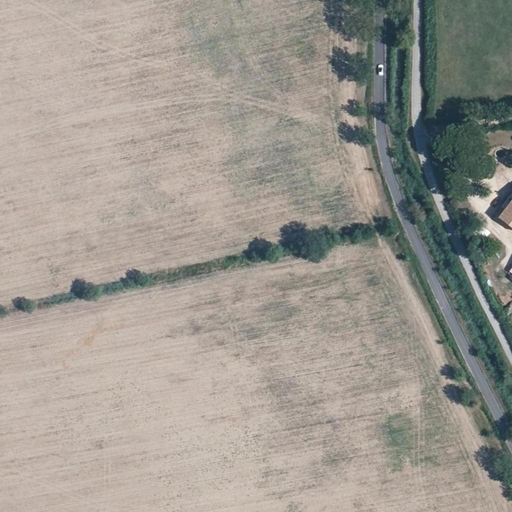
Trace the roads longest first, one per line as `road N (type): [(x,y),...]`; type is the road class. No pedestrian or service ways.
road 1 (unclassified): [(381,0),(381,140),(390,178),(511,443)]
road 2 (unclassified): [(511,353),(427,167),(416,111),(417,0)]
